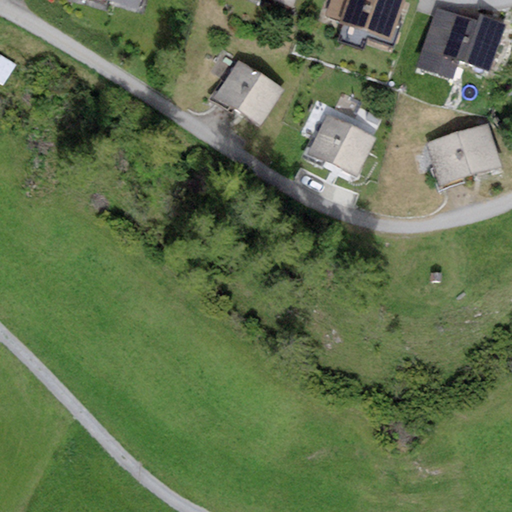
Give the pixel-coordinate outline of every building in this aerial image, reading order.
[(65,0),(91,6),(146,19),(150,0),(65,0)] [(251,0),(299,15),(304,0),(251,0)] [(413,8),(390,0),(355,0),(356,1),(352,0),(340,0),(332,24),(399,47),(413,8)] [(497,80),(511,33),(511,31),(487,24),(485,30),(459,22),(446,64),(497,80)] [(17,76),(0,65),(0,92),(6,96),(17,76)] [(291,97),(245,69),(222,107),(268,134),(291,97)] [(384,144),(329,122),(314,160),(369,182),(384,144)] [(494,133),(433,153),(447,195),(508,174),(494,133)]
